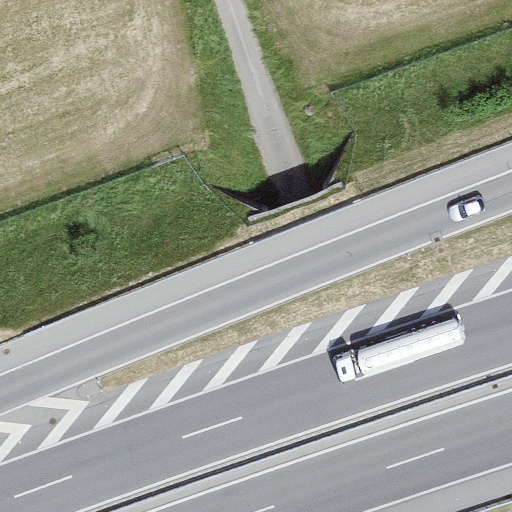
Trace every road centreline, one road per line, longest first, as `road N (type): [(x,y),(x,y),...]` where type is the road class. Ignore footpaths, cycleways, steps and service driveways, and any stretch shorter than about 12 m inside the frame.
road 1 (motorway): [(511,188),(0,393)]
road 2 (motorway): [(511,327),(0,502)]
road 3 (track): [(232,0),(403,511)]
road 4 (motorway): [(251,511),(511,424)]
